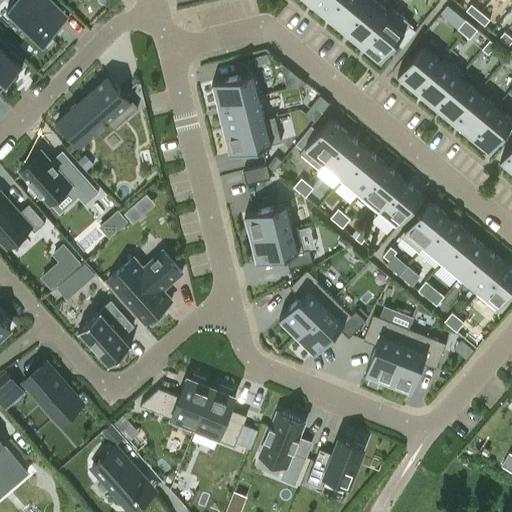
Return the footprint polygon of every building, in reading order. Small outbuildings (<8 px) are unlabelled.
[(42,10),(52,0),(12,0),(8,5),(45,41),(59,26),(42,10)] [(335,0),(311,0),(326,12),(335,0)] [(344,27),(366,0),(335,0),(326,12),(344,27)] [(390,11),(376,0),(366,0),(344,27),(363,43),(390,11)] [(472,3),(467,10),(476,17),(478,14),(481,11),(472,3)] [(393,7),(390,11),(363,43),(382,59),(408,27),(412,23),(393,7)] [(490,18),(481,11),(478,14),(476,17),(485,25),(490,18)] [(458,28),(464,33),(472,24),(466,18),(458,28)] [(472,24),(464,33),(470,38),(478,29),(472,24)] [(500,37),(509,45),(511,40),(511,36),(505,31),(500,37)] [(482,48),(488,53),(496,44),(490,39),(482,48)] [(23,63),(0,40),(0,82),(2,84),(8,78),(15,71),(14,71),(19,67),(23,63)] [(411,81),(417,87),(440,59),(422,44),(416,51),(398,73),(399,74),(400,73),(400,74),(405,77),(408,80),(410,82),(411,81)] [(257,63),(268,60),(266,52),(255,55),(257,63)] [(440,59),(417,87),(416,87),(423,93),(424,92),(427,95),(426,95),(429,97),(435,102),(435,103),(459,75),(460,76),(463,72),(462,71),(443,56),(440,59)] [(260,95),(251,59),(244,61),(246,71),(212,81),(213,82),(214,82),(220,105),(260,95)] [(116,106),(127,96),(108,74),(57,119),(80,145),(107,121),(120,110),(116,106)] [(454,117),(477,90),(460,76),(459,75),(435,103),(442,108),(445,110),(445,111),(447,113),(448,112),(454,117)] [(472,133),(495,105),(477,90),(454,117),(453,118),(460,123),(461,123),(464,126),(463,126),(466,128),(466,127),(472,133)] [(226,128),(266,118),(266,117),(260,95),(220,105),(226,128)] [(511,122),(511,118),(495,105),(472,133),(489,148),(488,149),(490,150),(511,122)] [(315,120),(323,111),(317,106),(309,115),(315,120)] [(226,128),(231,150),(230,151),(230,153),(281,140),(275,114),(266,117),(266,118),(226,128)] [(311,125),(295,144),(302,149),(300,152),(319,167),(325,160),(348,132),(329,116),(317,130),(311,125)] [(348,132),(325,160),(344,176),(367,147),(348,132)] [(511,144),(501,159),(502,160),(503,159),(508,163),(508,162),(511,165),(511,166),(511,144)] [(344,176),(341,179),(359,195),(386,163),(367,147),(344,176)] [(24,166),(20,169),(50,203),(70,185),(85,203),(99,191),(71,159),(58,170),(40,151),(34,157),(32,154),(22,164),(24,166)] [(93,163),(85,154),(78,160),(86,169),(93,163)] [(283,161),(276,155),(268,165),(275,171),(283,161)] [(386,163),(359,195),(378,211),(405,179),(386,163)] [(267,165),(244,171),(248,184),(270,178),(267,165)] [(300,191),(308,182),(301,176),(294,185),(300,191)] [(405,179),(378,211),(397,226),(424,194),(405,179)] [(314,187),(308,182),(300,191),(306,196),(314,187)] [(1,190),(0,191),(0,237),(9,247),(32,227),(36,232),(46,222),(30,204),(20,212),(1,190)] [(419,251),(448,215),(429,199),(400,235),(419,251)] [(293,226),(287,203),(244,214),(250,237),(293,226)] [(125,213),(133,222),(142,214),(134,205),(125,213)] [(338,207),(331,216),(337,221),(345,212),(338,207)] [(99,226),(110,237),(128,221),(118,210),(99,226)] [(345,212),(337,221),(343,227),(351,218),(345,212)] [(467,230),(448,215),(419,251),(420,251),(423,248),(440,262),(467,230)] [(250,237),(257,263),(287,255),(290,268),(313,262),(310,249),(304,250),(297,225),(293,226),(250,237)] [(363,228),(356,237),(362,242),(369,233),(363,228)] [(460,278),(463,275),(462,274),(485,246),(467,230),(440,262),(460,278)] [(53,253),(59,260),(71,249),(65,242),(53,253)] [(391,245),(383,255),(389,260),(397,250),(391,245)] [(462,274),(463,275),(480,289),(481,289),(504,261),(485,246),(462,274)] [(162,307),(172,299),(163,288),(182,271),(163,249),(143,266),(134,256),(108,279),(146,322),(149,319),(152,323),(166,311),(162,307)] [(86,260),(57,286),(68,297),(96,272),(86,260)] [(481,289),(480,289),(477,292),(497,309),(508,295),(507,295),(510,292),(511,292),(511,290),(511,267),(504,261),(481,289)] [(419,275),(407,265),(399,274),(411,285),(419,275)] [(334,297),(317,281),(318,280),(308,270),(294,284),(304,293),(280,318),(297,335),(334,297)] [(426,280),(418,289),(424,294),(432,285),(426,280)] [(334,297),(297,335),(316,353),(340,328),(349,337),(366,320),(356,310),(352,315),(334,297)] [(109,362),(132,342),(131,340),(130,342),(123,334),(134,324),(111,299),(78,328),(79,329),(81,328),(109,360),(108,361),(109,362)] [(452,311),(444,321),(450,326),(458,317),(452,311)] [(410,328),(374,314),(364,339),(377,344),(366,372),(389,381),(410,328)] [(0,335),(10,327),(0,315),(0,335)] [(458,317),(450,326),(456,331),(464,322),(458,317)] [(410,328),(389,381),(413,390),(424,362),(437,367),(447,342),(410,328)] [(46,360),(24,380),(55,415),(66,405),(77,395),(46,360)] [(7,370),(0,375),(0,398),(18,382),(7,370)] [(159,386),(140,403),(172,415),(196,425),(204,404),(212,384),(205,381),(206,377),(193,372),(192,376),(188,374),(180,394),(159,386)] [(195,427),(194,428),(236,445),(245,421),(228,415),(231,407),(237,394),(233,392),(234,388),(221,383),(220,387),(212,384),(204,404),(196,425),(195,427)] [(278,410),(260,453),(287,464),(281,477),(295,482),(306,456),(293,450),(299,434),(304,421),(278,410)] [(118,428),(128,419),(123,413),(112,422),(118,428)] [(307,480),(321,485),(323,478),(348,488),(365,445),(340,435),(333,453),(330,461),(317,455),(307,480)] [(116,444),(92,465),(125,503),(149,482),(116,444)] [(43,480),(58,500),(70,491),(55,470),(43,480)] [(231,499),(225,511),(240,511),(244,504),(231,499)]
